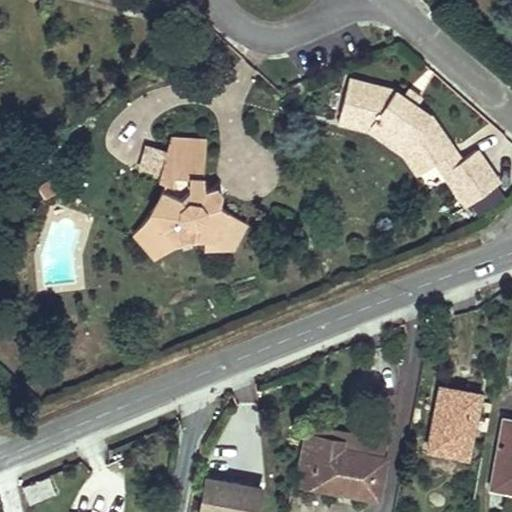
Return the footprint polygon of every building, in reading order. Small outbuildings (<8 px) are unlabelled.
[(350,79),(339,122),(370,130),(371,125),(405,149),(416,134),(435,160),(452,148),(430,116),(416,105),(403,97),(395,91),(350,79)] [(409,89),(403,97),(416,105),(421,97),(409,89)] [(207,140),(170,136),(157,179),(163,184),(148,215),(134,231),(154,258),(174,243),(202,243),(204,250),(233,250),(247,222),(221,206),(212,201),(207,196),(204,188),(202,173),(207,140)] [(452,148),(435,160),(442,171),(460,159),(452,148)] [(460,159),(442,171),(465,203),(498,180),(475,148),(460,159)] [(433,161),(421,170),(433,187),(445,179),(433,161)] [(215,184),(204,188),(207,196),(212,201),(221,206),(224,194),(215,184)] [(437,423),(444,388),(439,386),(432,422),(437,423)] [(432,422),(428,449),(466,456),(478,394),(444,388),(437,423),(432,422)] [(511,419),(501,418),(488,488),(503,491),(511,492),(511,419)] [(320,428),(305,425),(303,433),(318,436),(320,428)] [(382,439),(320,428),(318,436),(341,441),(341,449),(379,456),(382,439)] [(303,433),(293,483),(307,484),(318,436),(303,433)] [(318,436),(307,484),(378,498),(385,458),(379,456),(341,449),(341,441),(318,436)] [(204,478),(199,511),(256,511),(260,490),(251,488),(240,487),(240,483),(204,478)] [(511,492),(503,491),(500,508),(511,510),(511,492)]
